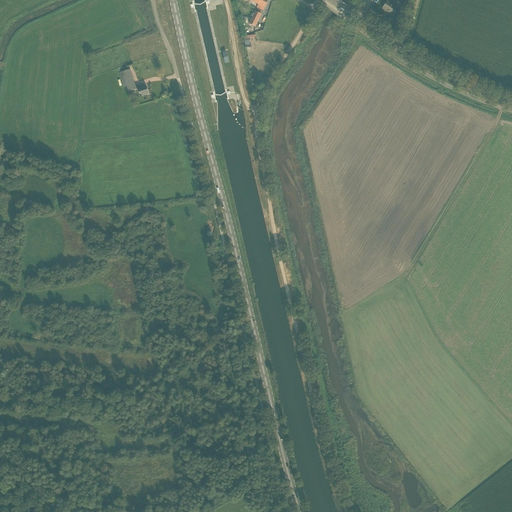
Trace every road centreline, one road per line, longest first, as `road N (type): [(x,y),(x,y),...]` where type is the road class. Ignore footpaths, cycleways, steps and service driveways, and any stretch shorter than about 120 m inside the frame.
road 1 (track): [(340,511),(256,121),(317,0)]
road 2 (primary): [(300,511),(172,0)]
road 3 (tertiary): [(511,103),(400,48)]
road 4 (track): [(225,0),(244,101),(258,110)]
